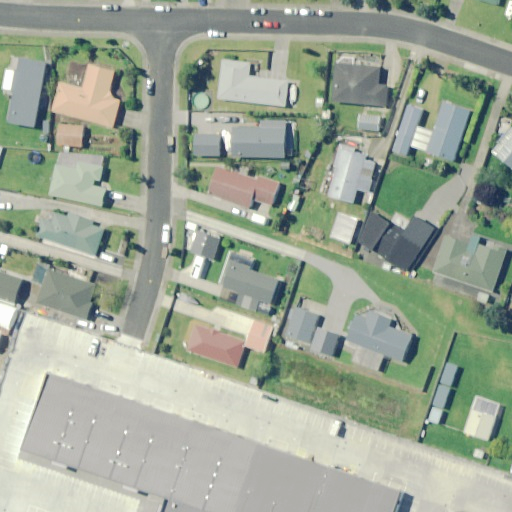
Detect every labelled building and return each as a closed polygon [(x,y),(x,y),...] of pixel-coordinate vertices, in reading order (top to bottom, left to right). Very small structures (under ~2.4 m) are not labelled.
[(355,56),(343,54),(342,61),(339,61),(335,103),(389,108),(392,86),(381,85),(383,67),(354,65),(355,56)] [(50,63),(25,59),(23,72),(10,70),(6,90),(19,92),(14,124),(38,128),(50,63)] [(252,64),(225,61),(220,101),(296,109),(299,83),(251,77),(252,64)] [(117,72),(91,65),(85,89),(62,83),(55,111),(116,128),(123,102),(110,98),(117,72)] [(208,105),(209,102),(208,100),(207,98),(206,96),(203,95),(201,94),(199,94),(196,96),(195,97),(193,99),(193,102),(193,104),(194,106),(196,108),(198,109),(200,110),(203,110),(205,109),(207,107),(208,105)] [(396,135),(400,137),(395,151),(409,156),(413,146),(454,161),(463,136),(435,127),(434,132),(419,127),(425,111),(411,106),(405,124),(401,122),(396,135)] [(383,113),(363,111),(362,130),(381,132),(383,113)] [(86,128),(61,125),(59,144),(84,147),(86,128)] [(289,160),(290,129),(237,128),(236,158),(289,160)] [(511,130),(494,152),(511,165),(511,130)] [(223,156),(223,135),(198,135),(198,156),(223,156)] [(356,150),(343,146),(330,197),(356,204),(360,189),(371,192),(379,159),(356,153),(356,150)] [(106,168),(81,162),(79,170),(59,165),(52,195),(106,207),(110,189),(95,186),(96,179),(103,181),(106,168)] [(260,181),(221,168),(212,196),(252,209),(255,200),(274,206),(282,184),(261,177),(260,181)] [(345,202),(321,197),(318,210),(342,215),(345,202)] [(96,221),(60,210),(59,216),(56,215),(50,213),(49,218),(45,216),(38,237),(99,256),(106,230),(94,226),(96,221)] [(392,221),(378,213),(360,244),(409,271),(424,243),(408,234),(413,224),(396,215),(392,221)] [(190,220),(186,229),(198,233),(201,224),(190,220)] [(224,238),(200,229),(192,252),(216,261),(224,238)] [(475,243),(450,234),(436,273),(432,283),(490,304),(510,250),(477,238),(475,243)] [(255,262),(237,256),(223,300),(271,316),(282,281),(253,271),(255,262)] [(91,321),(96,307),(94,306),(96,299),(98,300),(102,286),(51,270),(40,305),(91,321)] [(25,280),(2,272),(0,277),(0,300),(17,306),(25,280)] [(289,336),(312,344),(319,346),(323,333),(316,331),(324,308),(314,304),(311,312),(299,308),(289,336)] [(395,317),(374,310),(370,318),(360,314),(350,341),(406,362),(416,336),(391,326),(395,317)] [(239,368),(247,347),(267,353),(276,327),(256,320),(249,341),(190,321),(181,348),(239,368)] [(384,358),(367,351),(363,363),(380,369),(384,358)] [(142,368),(136,377),(153,387),(158,378),(142,368)] [(502,404),(474,395),(462,432),(490,440),(502,404)] [(369,511),(394,433),(275,396),(245,490),(314,511),(369,511)] [(444,413),(434,409),(430,420),(440,423),(444,413)] [(511,511),(511,468),(469,454),(452,511),(511,511)] [(314,511),(245,490),(238,511),(314,511)]
